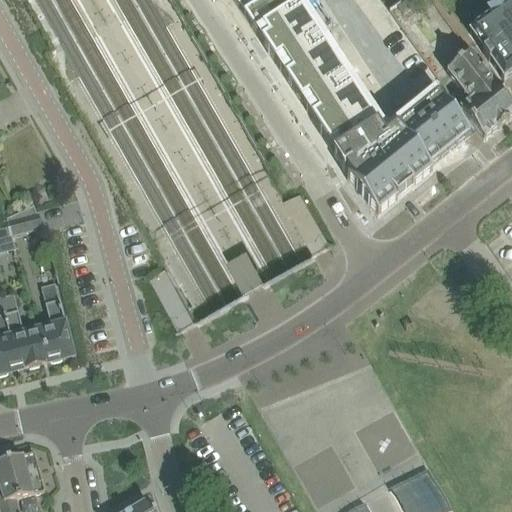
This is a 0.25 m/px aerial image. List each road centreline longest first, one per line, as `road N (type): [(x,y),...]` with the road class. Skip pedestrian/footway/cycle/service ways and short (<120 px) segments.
road 1 (residential): [(150,398),(92,183),(0,19)]
road 2 (residential): [(373,267),(204,0)]
road 3 (tertiary): [(373,267),(247,352),(150,398)]
road 4 (tertiary): [(511,164),(373,267)]
